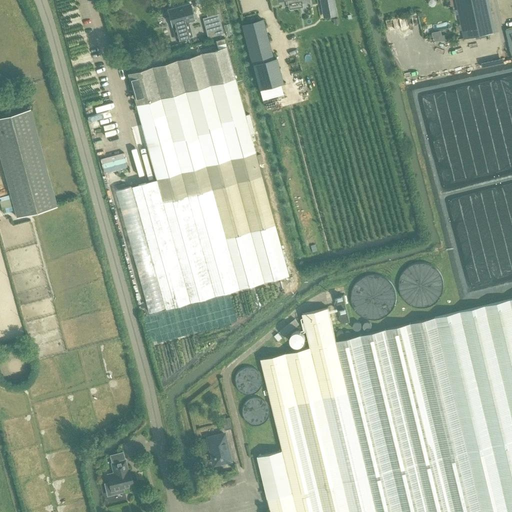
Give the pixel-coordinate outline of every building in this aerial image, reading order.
[(320,0),(322,12),(335,10),(333,0),(320,0)] [(455,0),(464,38),(496,31),(488,0),(455,0)] [(190,21),(194,20),(190,3),(168,9),(172,26),(173,26),(176,40),(192,36),(189,25),(190,22),(190,21)] [(207,17),(203,18),(208,37),(224,33),(218,14),(216,8),(205,11),(207,17)] [(253,64),(273,58),(262,19),(243,25),(253,64)] [(260,154),(257,155),(251,133),(254,132),(249,114),(246,115),(227,46),(127,73),(156,179),(132,185),(166,309),(290,275),(259,165),(263,164),(260,154)] [(260,89),(283,83),(276,57),(273,58),(253,64),(260,89)] [(30,109),(0,117),(0,155),(17,217),(56,207),(30,109)] [(341,324),(349,322),(343,295),(335,297),(341,324)] [(511,511),(511,298),(336,341),(328,307),(303,314),(311,347),(261,359),(283,450),(258,456),(258,455),(257,456),(267,498),(268,498),(271,511),(511,511)] [(290,330),(299,322),(296,318),(286,326),(290,330)] [(305,338),(305,335),(304,333),(301,331),(298,331),(296,331),(293,332),(291,335),(291,337),(291,340),(292,342),(294,344),(297,345),(300,344),(303,343),(304,341),(305,338)] [(233,428),(230,417),(221,419),(224,430),(233,428)] [(214,464),(231,460),(224,433),(208,437),(214,464)] [(129,469),(128,469),(125,459),(112,463),(114,473),(107,474),(111,491),(133,485),(129,469)]
